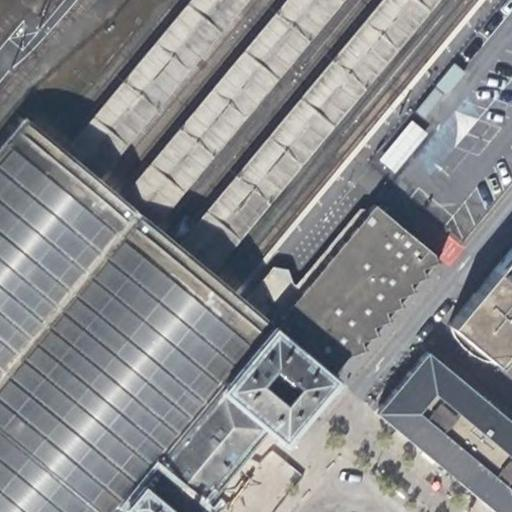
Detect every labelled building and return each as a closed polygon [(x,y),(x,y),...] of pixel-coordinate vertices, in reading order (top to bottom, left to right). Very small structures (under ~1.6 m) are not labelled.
[(186,0),(64,151),(92,174),(235,0),(186,0)] [(284,0),(118,196),(136,210),(146,219),(331,0),(284,0)] [(379,0),(174,243),(202,266),(424,0),(379,0)] [(379,159),(392,172),(426,135),(412,122),(379,159)] [(269,262),(240,297),(269,321),(368,205),(360,199),(293,279),(289,279),(284,265),(269,262)] [(284,321),(276,331),(331,377),(339,367),(347,357),(364,351),(359,341),(376,337),(372,325),(388,321),(384,311),(401,306),(396,296),(413,292),(409,285),(407,282),(424,277),(420,267),(436,263),(434,255),(375,206),(281,318),(284,321)] [(511,251),(511,252),(449,327),(467,342),(492,361),(505,349),(510,353),(511,350),(511,251)] [(331,377),(271,327),(217,391),(263,430),(280,444),(334,380),(331,377)] [(426,351),(375,411),(391,425),(414,444),(434,461),(491,510),(494,511),(511,511),(511,423),(501,414),(426,351)] [(194,511),(263,430),(217,391),(141,483),(176,511),(194,511)] [(176,511),(141,483),(123,504),(132,511),(176,511)]
